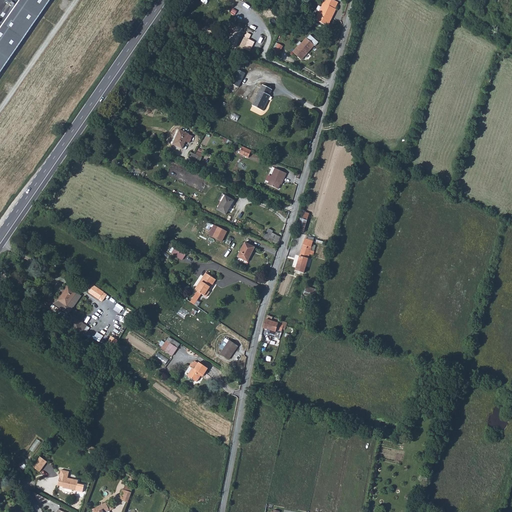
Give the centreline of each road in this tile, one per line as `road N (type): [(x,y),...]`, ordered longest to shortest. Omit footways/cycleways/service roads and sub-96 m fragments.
road 1 (unclassified): [(221,511),(258,323),(353,0)]
road 2 (primary): [(165,0),(0,240)]
